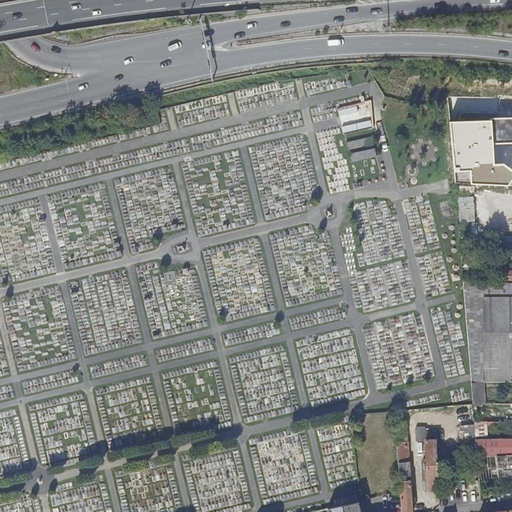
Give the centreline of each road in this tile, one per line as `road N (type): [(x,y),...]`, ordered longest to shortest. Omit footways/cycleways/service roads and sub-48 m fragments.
road 1 (motorway): [(157,61),(214,34),(382,9),(511,2)]
road 2 (primary): [(157,61),(343,45),(511,50)]
road 3 (primary): [(0,2),(20,39),(50,56),(157,61)]
road 4 (primary): [(0,111),(84,91),(157,61)]
road 5 (unknown): [(429,511),(410,421),(434,412),(452,422)]
road 6 (motorway): [(0,17),(121,0)]
